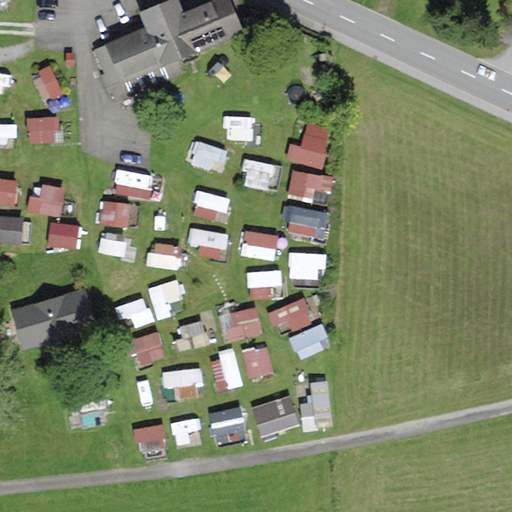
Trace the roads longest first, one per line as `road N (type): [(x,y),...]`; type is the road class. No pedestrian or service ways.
road 1 (unclassified): [(511,407),(296,451),(0,489)]
road 2 (primary): [(298,0),(511,94)]
